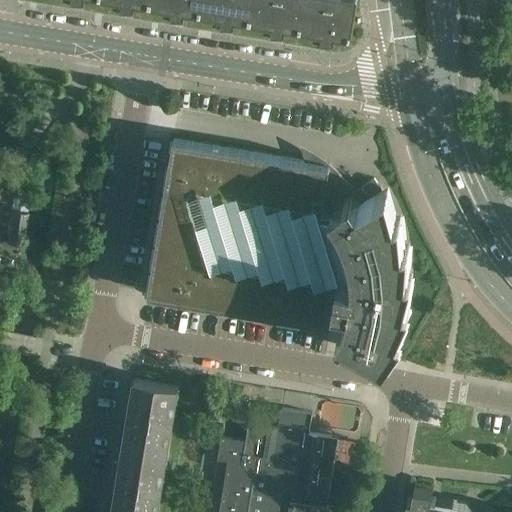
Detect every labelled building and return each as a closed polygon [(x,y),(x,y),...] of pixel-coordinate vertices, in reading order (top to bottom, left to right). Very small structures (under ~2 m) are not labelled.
[(201,0),(150,0),(150,2),(174,6),(173,13),(175,13),(175,12),(185,12),(185,8),(200,11),(201,0)] [(253,0),(201,0),(200,11),(224,14),(223,21),(224,21),(234,21),(235,16),(250,19),(253,0)] [(305,0),(253,0),(250,19),(275,23),(273,30),(275,30),(276,29),(284,29),(285,25),(300,27),(305,0)] [(356,0),(305,0),(300,27),(324,31),(323,38),(325,38),(325,37),(334,37),(335,33),(350,36),(356,0)] [(165,187),(148,292),(330,322),(331,323),(333,309),(352,316),(344,334),(373,351),(383,357),(384,357),(385,358),(403,332),(398,330),(410,303),(405,302),(413,272),(407,272),(410,242),(404,243),(401,213),(396,215),(388,186),(382,190),(374,178),(356,190),(352,193),(347,185),(340,178),(333,172),(329,168),(330,163),(304,159),(174,138),(173,139),(173,141),(167,178),(165,187)] [(0,230),(0,263),(12,266),(14,257),(16,257),(18,243),(20,244),(25,212),(24,212),(25,205),(25,204),(25,203),(25,202),(25,201),(25,200),(24,200),(24,199),(23,198),(22,198),(22,197),(21,197),(20,197),(19,196),(18,196),(17,197),(16,197),(15,197),(14,198),(13,199),(12,200),(12,201),(12,202),(11,203),(10,210),(9,210),(8,221),(7,220),(5,230),(6,230),(6,232),(0,230)] [(123,445),(167,453),(178,386),(133,378),(129,407),(127,407),(125,417),(127,418),(123,445)] [(229,395),(225,419),(244,422),(248,398),(229,395)] [(221,436),(217,459),(228,460),(219,511),(335,511),(337,508),(329,507),(328,506),(326,506),(338,437),(333,436),(308,432),(312,412),(282,408),(281,407),(278,427),(248,422),(248,423),(245,440),(221,436)] [(116,511),(157,511),(167,453),(123,445),(118,473),(115,473),(114,483),(116,484),(112,511),(116,511)] [(466,511),(463,506),(431,500),(433,489),(414,486),(412,497),(408,497),(405,511),(466,511)]
